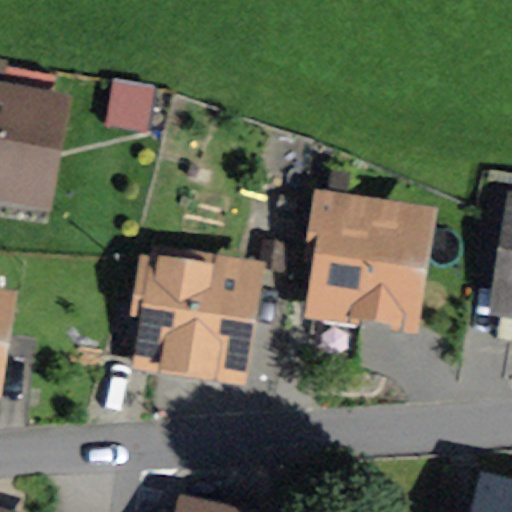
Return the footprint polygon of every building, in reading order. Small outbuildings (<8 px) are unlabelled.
[(1,67),(0,71),(0,95),(50,105),(55,77),(1,67)] [(0,183),(36,190),(50,111),(0,101),(0,183)] [(400,321),(416,223),(322,208),(315,252),(329,254),(320,308),(400,321)] [(511,240),(496,340),(511,342),(511,240)] [(230,363),(244,283),(143,266),(135,315),(153,318),(148,350),(230,363)] [(511,511),(511,494),(487,488),(480,511),(511,511)]
